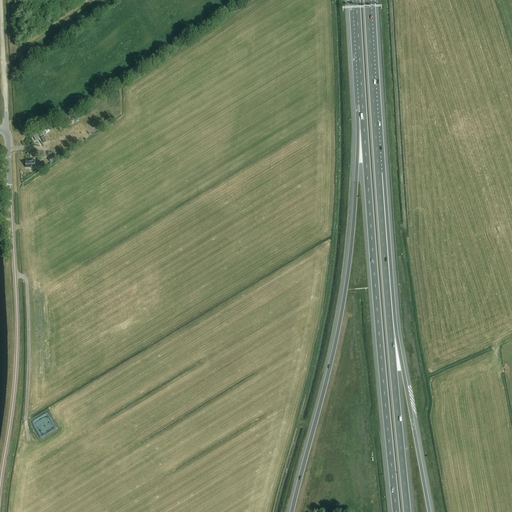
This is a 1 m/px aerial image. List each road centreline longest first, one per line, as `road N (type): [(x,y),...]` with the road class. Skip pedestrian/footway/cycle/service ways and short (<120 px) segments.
road 1 (trunk): [(362,104),(345,293),(292,511)]
road 2 (motorway): [(362,104),(395,511)]
road 3 (unclassified): [(0,479),(16,355),(6,129)]
road 4 (motorway): [(388,316),(367,0)]
road 5 (trunk): [(430,511),(388,316)]
road 6 (motorway): [(407,511),(388,316)]
